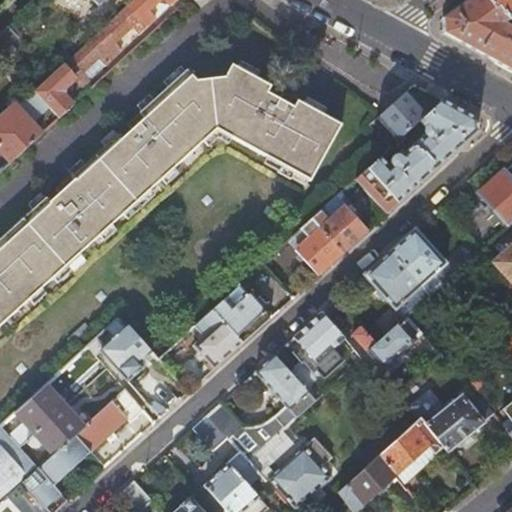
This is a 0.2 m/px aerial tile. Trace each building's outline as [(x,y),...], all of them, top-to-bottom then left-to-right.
[(131,0),(34,92),(49,107),(57,116),(72,103),(62,92),(62,87),(73,78),(81,85),(88,79),(80,71),(97,55),(105,63),(118,51),(110,43),(131,24),(138,32),(150,21),(143,13),(156,0),(169,0),(171,1),(172,0),(131,0)] [(494,7),(488,0),(465,0),(443,16),(443,24),(444,32),(511,70),(511,30),(503,24),(507,18),(497,5),(494,7)] [(511,0),(488,0),(494,7),(497,5),(507,18),(511,20),(511,0)] [(7,27),(0,33),(0,54),(17,39),(7,27)] [(245,70),(257,76),(260,71),(242,61),(239,66),(245,70)] [(33,209),(0,239),(0,325),(30,298),(42,287),(54,277),(80,253),(189,155),(218,129),(252,148),(267,155),(308,178),(311,180),(341,124),(323,114),(302,102),(257,76),(245,70),(239,66),(233,63),(226,76),(198,80),(189,69),(186,72),(169,87),(154,100),(143,110),(129,123),(134,129),(124,137),(121,133),(118,136),(106,147),(86,164),(75,174),(74,172),(73,173),(58,187),(62,192),(52,201),(47,196),(46,198),(33,209)] [(169,87),(186,72),(181,66),(164,81),(169,87)] [(440,99),(412,84),(406,90),(426,112),(440,99)] [(426,112),(406,90),(381,112),(376,117),(397,139),(418,120),(426,112)] [(143,110),(154,100),(149,94),(138,104),(143,110)] [(305,96),(302,102),(323,114),(326,108),(305,96)] [(475,118),(440,99),(426,112),(418,120),(424,126),(423,128),(422,129),(422,131),(423,134),(399,155),(397,155),(394,155),(392,156),(391,157),(389,160),(390,163),(388,166),(379,156),(366,168),(398,203),(476,131),(475,118)] [(0,168),(39,133),(15,107),(0,120),(0,168)] [(44,112),(52,121),(57,116),(49,107),(44,112)] [(249,154),(252,148),(218,129),(189,155),(194,160),(219,138),(249,154)] [(101,141),(106,147),(118,136),(113,130),(101,141)] [(304,184),(308,178),(267,155),(263,162),(304,184)] [(70,169),(73,173),(74,172),(75,174),(86,164),(82,159),(70,169)] [(385,214),(398,203),(366,168),(354,179),(385,214)] [(496,236),(511,220),(511,181),(502,171),(478,194),(483,199),(472,210),(496,236)] [(28,204),(33,209),(46,198),(41,192),(28,204)] [(342,253),(367,230),(349,210),(343,204),(347,200),(340,192),(311,218),(342,253)] [(343,204),(349,210),(353,207),(347,200),(343,204)] [(318,275),(342,253),(311,218),(303,226),(310,233),(302,240),(296,233),(283,244),(291,252),(294,250),(318,275)] [(266,231),(278,238),(283,229),(271,222),(266,231)] [(446,264),(413,228),(388,251),(420,286),(446,264)] [(511,231),(495,246),(497,249),(501,253),(511,242),(511,231)] [(511,242),(501,253),(497,249),(492,253),(496,258),(492,261),(511,283),(511,242)] [(483,248),(478,252),(467,262),(472,269),(488,254),(483,248)] [(420,286),(388,251),(363,273),(404,319),(408,316),(430,296),(420,286)] [(84,258),(80,253),(54,277),(58,281),(84,258)] [(291,272),(274,253),(262,264),(279,282),(291,272)] [(241,344),(270,318),(240,285),(211,311),(241,344)] [(42,287),(30,298),(34,303),(46,292),(42,287)] [(213,369),(241,344),(211,311),(202,319),(210,329),(191,346),(213,369)] [(333,348),(345,337),(322,311),(294,336),(303,347),(294,354),(302,363),(290,373),(304,388),(321,373),(325,377),(343,360),(333,348)] [(408,316),(404,319),(376,344),(360,327),(351,334),(383,368),(422,332),(408,316)] [(140,363),(151,352),(130,329),(128,326),(100,351),(127,382),(143,366),(140,363)] [(511,333),(498,347),(511,364),(511,333)] [(437,373),(449,362),(441,353),(429,364),(437,373)] [(296,418),(315,401),(304,388),(290,373),(274,354),(254,372),(296,418)] [(416,391),(408,382),(394,395),(402,404),(416,391)] [(46,384),(14,414),(34,435),(66,405),(46,384)] [(144,410),(124,388),(84,425),(73,435),(90,453),(126,420),(129,423),(144,410)] [(432,432),(448,453),(485,422),(484,421),(494,413),(477,392),(467,400),(463,395),(436,415),(429,407),(423,411),(420,408),(411,415),(417,421),(420,418),(432,432)] [(248,461),(282,430),(292,422),(287,420),(282,419),(275,420),(263,423),(253,425),(248,425),(241,424),(221,402),(206,415),(227,438),(240,453),(248,461)] [(511,436),(511,403),(504,409),(507,413),(499,419),(511,436)] [(84,425),(66,405),(34,435),(51,454),(73,435),(84,425)] [(379,455),(417,421),(411,415),(408,411),(347,466),(356,476),(379,455)] [(227,438),(206,415),(193,427),(213,450),(227,438)] [(424,438),(432,432),(420,418),(417,421),(379,455),(396,474),(429,445),(424,438)] [(0,500),(6,496),(20,482),(29,475),(35,469),(36,468),(19,449),(0,428),(0,500)] [(259,474),(266,481),(269,478),(296,508),(331,476),(330,475),(337,469),(327,458),(325,460),(317,450),(311,455),(304,446),(275,472),(268,465),(293,442),(282,430),(248,461),(259,474)] [(406,488),(448,453),(432,432),(424,438),(429,445),(396,474),(406,488)] [(20,482),(46,511),(55,511),(68,501),(54,486),(90,453),(73,435),(51,454),(36,468),(35,469),(52,487),(46,493),(29,475),(20,482)] [(248,484),(259,474),(248,461),(240,453),(215,476),(208,482),(204,485),(228,511),(241,511),(259,496),(248,484)] [(339,491),(355,511),(396,474),(379,455),(356,476),(339,491)] [(35,469),(29,475),(46,493),(52,487),(35,469)] [(205,479),(208,482),(215,476),(212,472),(205,479)] [(151,501),(133,481),(121,492),(139,511),(151,501)] [(6,496),(20,511),(46,511),(20,482),(6,496)] [(204,511),(191,498),(175,511),(204,511)]
